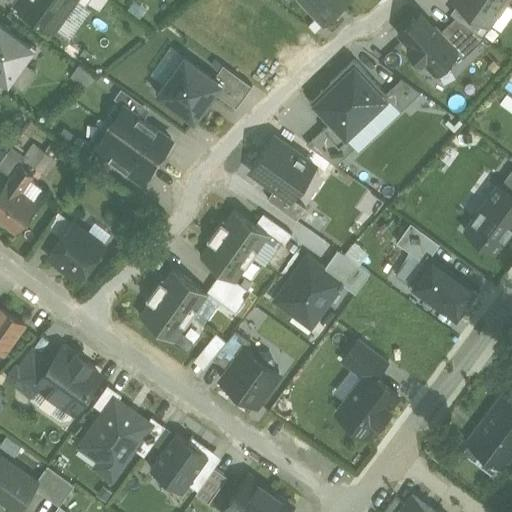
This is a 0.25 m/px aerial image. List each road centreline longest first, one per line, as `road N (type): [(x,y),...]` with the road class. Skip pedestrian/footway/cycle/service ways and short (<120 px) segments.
road 1 (residential): [(359,510),(77,317)]
road 2 (residential): [(211,161),(345,29),(368,27),(397,0)]
road 3 (residential): [(77,317),(189,204),(191,180),(211,161)]
road 4 (residential): [(400,453),(511,303)]
road 5 (residential): [(211,161),(317,233)]
